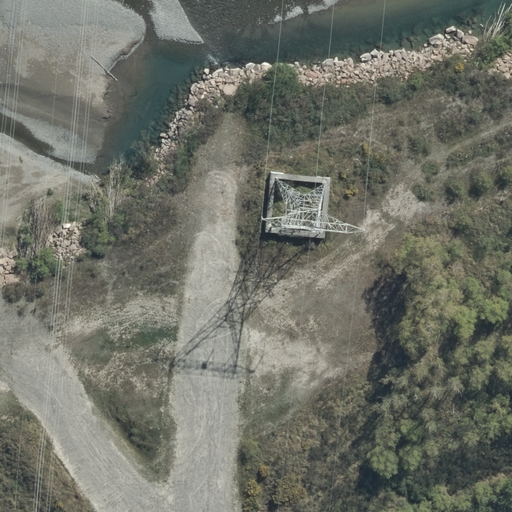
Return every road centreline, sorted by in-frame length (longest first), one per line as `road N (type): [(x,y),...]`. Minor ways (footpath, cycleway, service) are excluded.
road 1 (track): [(204,511),(217,164),(202,44)]
road 2 (track): [(135,511),(0,309)]
